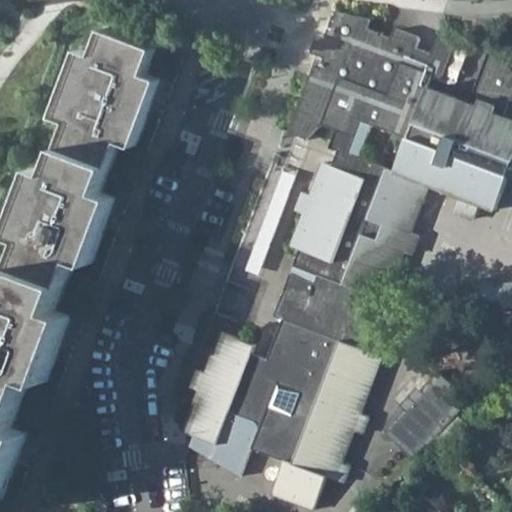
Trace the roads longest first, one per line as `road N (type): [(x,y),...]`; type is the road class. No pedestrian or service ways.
road 1 (residential): [(150,511),(131,365),(233,100)]
road 2 (residential): [(233,100),(253,34),(235,10),(206,0)]
